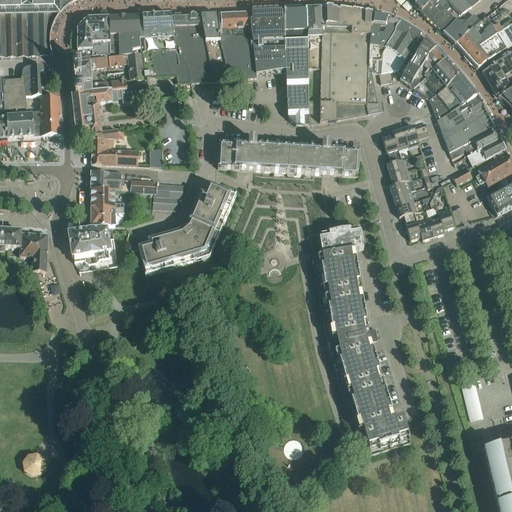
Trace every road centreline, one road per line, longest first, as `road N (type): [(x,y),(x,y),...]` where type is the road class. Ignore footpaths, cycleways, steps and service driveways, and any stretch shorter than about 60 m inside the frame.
road 1 (residential): [(200,176),(209,167),(213,128),(224,124),(364,135)]
road 2 (unclassified): [(140,511),(85,335)]
road 3 (residential): [(398,257),(369,277),(411,414)]
road 4 (residential): [(364,135),(398,105),(426,116),(446,176)]
road 5 (residential): [(398,257),(433,253),(511,223)]
